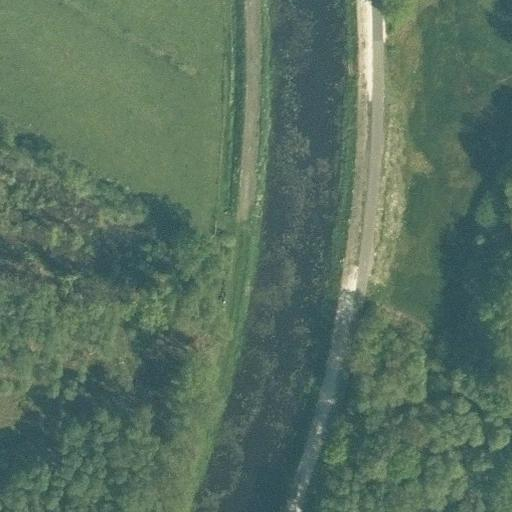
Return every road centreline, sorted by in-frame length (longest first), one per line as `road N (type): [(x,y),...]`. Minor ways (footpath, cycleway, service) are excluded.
road 1 (unclassified): [(375,0),(373,136),(355,314),(300,511)]
road 2 (track): [(234,255),(194,442),(167,511)]
